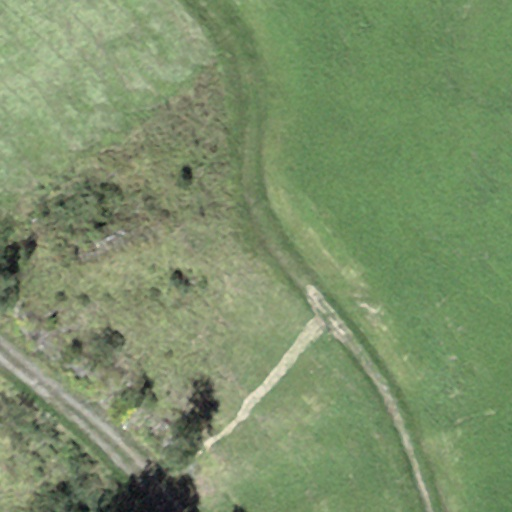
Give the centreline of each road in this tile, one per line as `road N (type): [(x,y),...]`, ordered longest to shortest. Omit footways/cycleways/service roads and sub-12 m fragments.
road 1 (track): [(416,511),(321,288),(257,171),(198,0)]
road 2 (track): [(162,511),(118,437),(0,337)]
